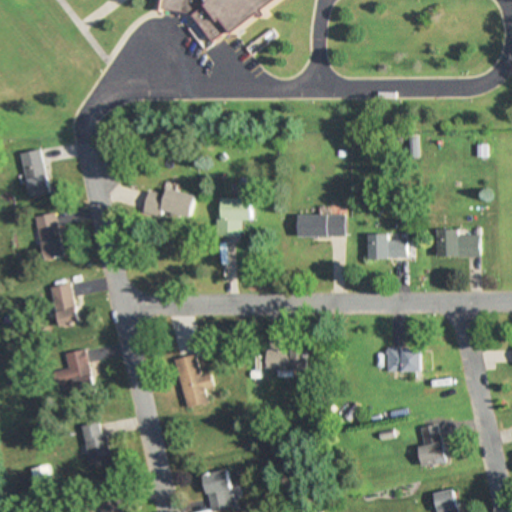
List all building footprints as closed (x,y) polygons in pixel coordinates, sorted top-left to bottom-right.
[(167,0),(166,10),(197,13),(216,43),(233,32),(235,33),(287,0),(167,0)] [(22,154),(32,198),(54,193),(44,150),(22,154)] [(191,223),(197,197),(169,189),(167,196),(150,191),(145,211),(191,223)] [(241,237),(241,221),(254,221),(254,198),(222,198),(222,237),(241,237)] [(47,261),(68,257),(58,213),(37,217),(47,261)] [(299,216),(299,238),(347,238),(347,216),(299,216)] [(460,235),(460,231),(439,231),(439,257),(481,257),(481,235),(460,235)] [(408,259),(408,239),(391,239),(391,235),(370,235),(370,259),(408,259)] [(81,324),(73,284),(52,288),(60,328),(81,324)] [(424,349),(389,349),(389,372),(424,372),(424,349)] [(308,371),(308,350),(273,350),(273,371),(308,371)] [(88,351),(66,354),(69,370),(62,371),(64,384),(74,382),(77,397),(94,394),(88,351)] [(188,409),(209,404),(206,389),(215,387),(212,374),(202,376),(197,355),(177,360),(188,409)] [(88,470),(112,465),(103,423),(79,428),(88,470)] [(425,468),(448,463),(441,425),(417,429),(425,468)] [(217,511),(234,509),(228,471),(204,475),(210,511),(217,511)] [(458,511),(455,490),(435,494),(437,511),(458,511)] [(120,511),(121,495),(101,495),(101,511),(120,511)]
